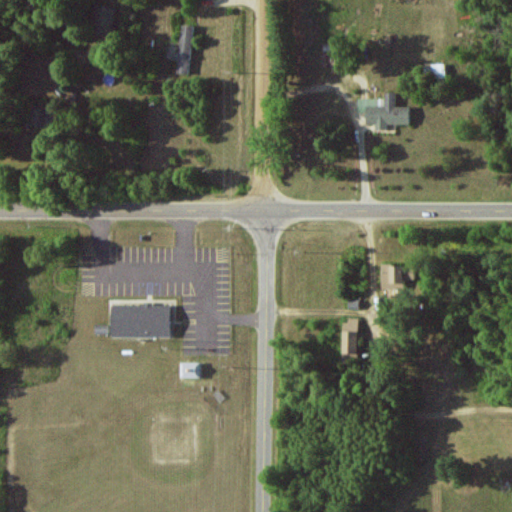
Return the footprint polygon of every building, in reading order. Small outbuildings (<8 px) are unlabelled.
[(112,35),(116,6),(94,3),(90,31),(112,35)] [(177,52),(176,73),(190,74),(192,25),(182,24),(180,52),(177,52)] [(446,78),(446,65),(429,65),(429,78),(446,78)] [(410,124),(410,106),(396,106),(395,92),(386,92),(386,98),(358,98),(359,111),(367,111),(367,124),(376,124),(376,129),(387,129),(387,124),(410,124)] [(28,126),(53,125),(53,106),(28,106),(28,126)] [(414,264),(383,265),(383,290),(414,290),(414,264)] [(112,305),(113,337),(172,336),(171,303),(112,305)] [(202,377),(202,362),(182,362),(182,377),(202,377)]
